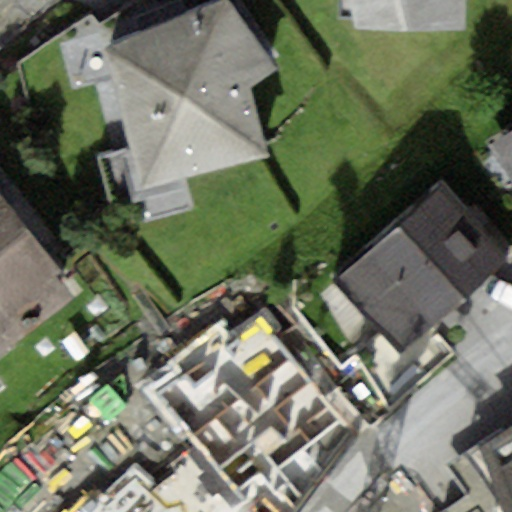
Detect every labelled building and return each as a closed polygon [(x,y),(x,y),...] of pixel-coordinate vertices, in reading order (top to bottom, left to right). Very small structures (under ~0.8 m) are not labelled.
[(235,0),(221,0),(108,46),(146,188),(274,158),(254,84),(281,68),(235,0)] [(355,0),(358,12),(468,16),(468,0),(355,0)] [(511,129),(493,143),(511,168),(511,129)] [(0,358),(81,299),(0,188),(0,358)] [(442,201),(347,284),(399,343),(494,261),(442,201)] [(511,511),(511,429),(474,455),(511,511)]
